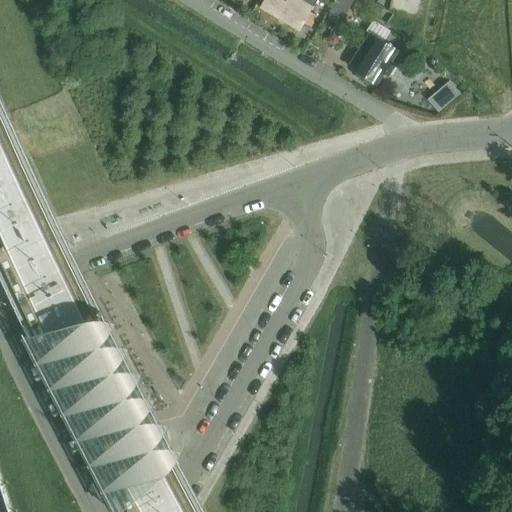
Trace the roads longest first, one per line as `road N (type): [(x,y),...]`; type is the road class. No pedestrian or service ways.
road 1 (unclassified): [(102,511),(12,341),(57,266),(295,180)]
road 2 (unclassified): [(158,511),(207,442),(314,251),(295,180)]
road 3 (unclassified): [(343,511),(402,145)]
road 4 (residential): [(402,145),(390,117),(191,0)]
